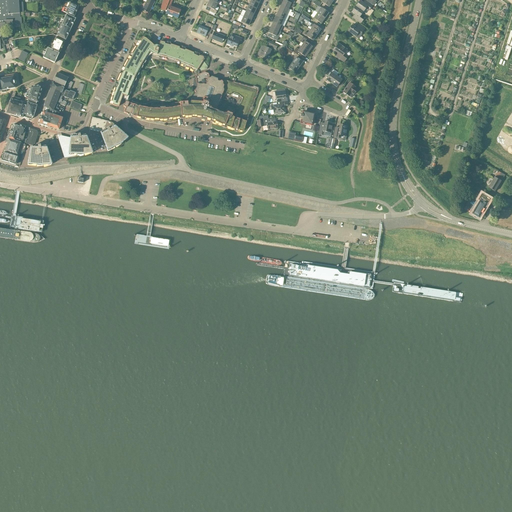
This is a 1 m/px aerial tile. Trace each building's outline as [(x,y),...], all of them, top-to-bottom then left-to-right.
[(0,0),(0,49),(1,50),(0,42),(0,36),(1,36),(0,31),(6,31),(6,28),(13,28),(13,20),(6,20),(6,17),(10,17),(10,14),(20,13),(23,12),(23,2),(19,2),(18,0),(0,0)] [(149,13),(154,2),(150,0),(146,0),(142,10),(149,13)] [(177,18),(181,8),(171,4),(172,0),(163,0),(160,9),(167,11),(166,13),(177,18)] [(256,9),(258,4),(251,0),(248,6),(256,9)] [(288,9),(290,6),(293,8),(294,5),(293,4),(295,2),(290,0),(287,0),(287,1),(283,0),(281,5),(288,9)] [(355,6),(363,12),(366,7),(370,10),(373,6),(364,0),(363,3),(359,1),(355,6)] [(209,1),(207,6),(211,8),(209,11),(215,14),(217,11),(214,10),(217,4),(209,1)] [(74,16),(78,6),(70,2),(67,9),(64,8),(63,12),(65,13),(74,16)] [(292,10),(288,9),(281,5),(278,11),(286,14),(289,16),(292,10)] [(253,15),(256,9),(248,6),(246,11),(253,15)] [(361,15),(363,12),(355,6),(351,12),(357,16),(354,19),(361,23),(364,18),(361,15)] [(317,13),(324,18),(328,13),(321,8),(317,13)] [(251,20),(253,15),(246,11),(243,17),(251,20)] [(283,20),(286,14),(278,11),(276,16),(283,20)] [(321,23),(324,18),(317,13),(313,18),(321,23)] [(308,18),(302,14),(300,17),(308,22),(310,19),(308,18)] [(61,25),(70,29),(75,19),(66,15),(64,19),(62,18),(61,19),(63,20),(61,25)] [(281,25),(283,20),(276,16),(273,22),(281,25)] [(248,26),(251,20),(243,17),(241,22),(248,26)] [(283,26),(281,25),(273,22),(271,27),(280,32),(283,26)] [(207,32),(210,33),(213,25),(209,23),(206,23),(204,27),(199,25),(196,33),(205,36),(207,32)] [(310,30),(317,35),(320,30),(311,23),(309,26),(312,27),(310,30)] [(70,29),(61,25),(59,24),(57,28),(59,29),(56,36),(65,40),(70,29)] [(365,29),(358,24),(358,25),(359,25),(356,28),(352,25),(347,31),(355,37),(358,39),(362,34),(361,33),(365,29)] [(280,32),(271,27),(268,33),(269,33),(268,37),(277,41),(281,32),(280,32)] [(313,40),(317,35),(310,30),(308,33),(305,32),(304,34),(313,40)] [(221,43),(224,36),(214,32),(211,39),(221,43)] [(7,44),(6,40),(11,37),(9,33),(1,38),(3,42),(4,45),(7,44)] [(234,36),(230,35),(229,38),(227,44),(232,46),(233,45),(237,46),(239,41),(240,42),(242,39),(234,36)] [(48,48),(58,53),(64,41),(56,37),(53,44),(50,42),(48,48)] [(154,45),(153,45),(152,44),(145,38),(143,37),(140,41),(141,42),(139,44),(149,51),(154,45)] [(301,46),(308,52),(312,47),(309,45),(311,42),(303,37),(300,41),(303,43),(301,46)] [(164,56),(167,44),(165,43),(164,42),(160,41),(159,43),(157,54),(164,56)] [(267,45),(265,47),(262,46),(258,55),(266,59),(270,50),(271,48),(275,50),(278,45),(268,41),(266,44),(267,45)] [(157,54),(159,43),(158,43),(156,43),(155,43),(153,45),(154,45),(149,51),(139,44),(138,46),(136,46),(134,50),(146,57),(149,51),(152,54),(154,54),(157,54)] [(171,59),(175,45),(171,44),(170,45),(167,44),(164,56),(171,59)] [(344,54),(347,50),(339,44),(334,50),(340,54),(337,57),(344,62),(348,56),(344,54)] [(177,61),(182,49),(179,48),(179,47),(175,45),(171,59),(177,61)] [(305,57),(308,52),(301,46),(299,50),(296,48),(293,52),(300,57),(302,55),(305,57)] [(54,63),(58,53),(48,48),(46,51),(45,50),(44,51),(43,51),(43,52),(43,53),(43,54),(44,55),(43,58),(46,59),(53,62),(54,63)] [(184,64),(189,51),(185,49),(184,50),(182,49),(177,61),(184,64)] [(142,64),(146,57),(134,50),(131,54),(132,55),(131,57),(142,64)] [(22,51),(18,60),(24,63),(28,54),(22,51)] [(191,67),(196,55),(193,54),(193,53),(189,51),(184,64),(191,67)] [(199,68),(203,60),(203,58),(199,55),(198,56),(196,55),(191,67),(197,70),(199,68)] [(138,70),(142,64),(131,57),(129,60),(128,59),(126,63),(138,70)] [(292,63),(299,67),(302,62),(296,57),(292,63)] [(203,60),(199,68),(201,71),(204,70),(206,69),(207,67),(203,60)] [(135,76),(138,70),(126,63),(124,67),(125,68),(124,71),(135,76)] [(295,73),(299,67),(292,63),(288,68),(295,73)] [(331,83),(336,76),(331,72),(334,69),(331,67),(327,73),(329,75),(326,80),(331,83)] [(132,83),(135,76),(124,71),(123,73),(121,73),(119,78),(132,83)] [(64,94),(63,96),(72,100),(75,93),(70,91),(69,92),(65,90),(65,91),(62,90),(68,77),(57,72),(50,88),(50,89),(64,94)] [(212,81),(211,79),(210,78),(208,73),(205,72),(198,75),(196,76),(195,77),(196,80),(197,84),(196,88),(194,91),(195,92),(192,98),(191,101),(181,103),(181,102),(162,104),(151,104),(151,109),(148,108),(142,107),(137,106),(128,102),(125,102),(123,106),(125,108),(124,112),(130,115),(143,119),(154,120),(154,119),(159,119),(159,123),(170,122),(177,121),(176,118),(179,118),(179,116),(182,116),(184,116),(184,117),(191,117),(192,116),(196,116),(196,117),(200,117),(201,116),(204,116),(207,117),(207,119),(208,120),(212,122),(216,124),(218,123),(224,126),(237,131),(242,131),(244,128),(248,117),(250,111),(251,111),(253,106),(252,106),(255,100),(258,91),(258,88),(254,86),(252,87),(246,85),(240,84),(235,82),(233,82),(233,83),(226,80),(217,81),(216,82),(214,81),(212,81)] [(14,74),(0,76),(0,87),(0,90),(1,90),(1,92),(2,93),(6,92),(6,91),(6,90),(11,89),(15,88),(14,84),(16,83),(15,81),(16,80),(16,77),(14,76),(14,74)] [(336,76),(331,83),(336,87),(340,82),(342,84),(347,78),(344,76),(341,80),(336,76)] [(129,89),(132,83),(119,78),(118,81),(119,82),(118,85),(129,90),(129,89)] [(343,92),(349,96),(351,98),(353,95),(353,94),(357,89),(354,88),(355,87),(349,83),(344,90),(344,89),(344,90),(343,92)] [(29,97),(38,100),(39,97),(41,92),(42,87),(38,85),(38,86),(31,86),(30,88),(28,96),(29,97)] [(127,96),(129,90),(118,85),(117,87),(115,87),(114,92),(122,95),(127,96)] [(62,97),(63,96),(64,94),(50,89),(48,94),(56,97),(57,95),(62,97)] [(281,102),(287,101),(287,97),(286,98),(284,90),(275,91),(275,92),(273,94),(275,95),(276,99),(280,99),(281,102)] [(17,110),(20,99),(15,96),(17,92),(12,93),(10,100),(6,113),(13,115),(15,110),(17,110)] [(121,99),(122,95),(114,92),(113,93),(113,95),(111,101),(112,105),(116,106),(119,106),(121,99)] [(65,101),(56,97),(48,94),(46,100),(53,103),(55,101),(60,103),(60,104),(65,106),(66,103),(65,101)] [(22,116),(23,116),(28,98),(26,97),(24,102),(20,101),(20,99),(17,110),(15,110),(13,115),(22,117),(22,116)] [(37,102),(38,100),(29,97),(28,98),(23,116),(24,117),(32,119),(33,118),(36,106),(35,105),(37,102)] [(57,105),(53,103),(46,100),(43,106),(44,107),(50,109),(55,111),(58,112),(59,112),(60,108),(58,107),(58,109),(56,108),(57,105)] [(287,101),(281,102),(278,102),(279,104),(270,106),(271,109),(273,110),(274,114),(277,114),(278,115),(280,115),(281,113),(285,113),(284,105),(288,105),(287,101)] [(49,113),(50,109),(44,107),(39,123),(48,126),(52,114),(49,113)] [(52,114),(48,126),(58,130),(62,118),(54,115),(54,114),(53,114),(55,111),(50,109),(49,113),(52,114)] [(312,125),(314,114),(303,112),(303,115),(301,114),(301,113),(299,119),(298,118),(298,119),(302,120),(301,123),(312,125)] [(269,119),(257,121),(258,127),(263,127),(268,126),(268,129),(277,128),(276,122),(269,123),(269,119)] [(331,133),(333,123),(325,121),(324,127),(320,126),(319,134),(323,135),(324,131),(331,133)] [(17,130),(19,124),(15,123),(13,125),(11,131),(13,132),(12,134),(15,135),(17,136),(16,137),(18,137),(19,136),(18,136),(18,134),(18,133),(19,133),(20,131),(17,130)] [(345,136),(347,126),(340,124),(338,131),(335,130),(334,137),(340,138),(340,135),(345,136)] [(117,133),(114,127),(113,128),(112,128),(111,128),(111,130),(110,131),(109,129),(109,130),(108,128),(106,129),(107,130),(107,131),(108,132),(107,133),(105,129),(102,131),(101,132),(101,133),(100,133),(107,150),(107,149),(114,146),(114,147),(120,143),(121,143),(120,142),(114,135),(117,133)] [(30,128),(26,139),(25,143),(27,144),(33,146),(36,134),(35,131),(30,129),(30,128)] [(8,133),(7,132),(4,142),(7,143),(6,145),(16,148),(16,150),(17,150),(18,150),(22,152),(23,151),(24,152),(26,145),(20,143),(14,140),(15,138),(18,139),(18,137),(16,137),(17,136),(15,135),(12,134),(13,132),(11,131),(10,133),(8,133)] [(71,140),(75,153),(76,153),(76,154),(83,153),(83,154),(91,151),(91,152),(86,137),(85,135),(85,136),(85,135),(83,135),(80,136),(80,135),(77,135),(78,137),(77,137),(78,139),(76,139),(75,139),(75,138),(72,139),(72,140),(71,140)] [(75,153),(71,140),(70,138),(63,136),(59,139),(60,140),(60,141),(65,158),(75,156),(76,155),(75,153)] [(16,148),(6,145),(2,160),(15,164),(18,154),(17,154),(18,150),(17,150),(16,150),(16,148)] [(40,147),(40,146),(38,146),(38,147),(38,149),(36,150),(36,149),(34,149),(33,149),(33,150),(31,150),(33,156),(36,155),(36,165),(42,164),(42,165),(50,163),(51,163),(46,147),(45,147),(45,146),(44,146),(40,147)] [(498,179),(501,173),(499,171),(495,177),(494,179),(489,187),(495,191),(502,181),(498,179)] [(479,200),(480,201),(472,214),(480,218),(488,204),(491,199),(482,194),(479,200)] [(42,233),(44,219),(43,219),(42,219),(30,217),(16,215),(14,214),(13,214),(11,214),(9,227),(28,230),(42,233)] [(168,247),(170,235),(151,232),(149,232),(147,231),(133,229),(131,242),(168,247)] [(372,289),(375,272),(374,272),(373,272),(346,268),(344,268),(341,267),(285,259),(283,276),(372,289)]
